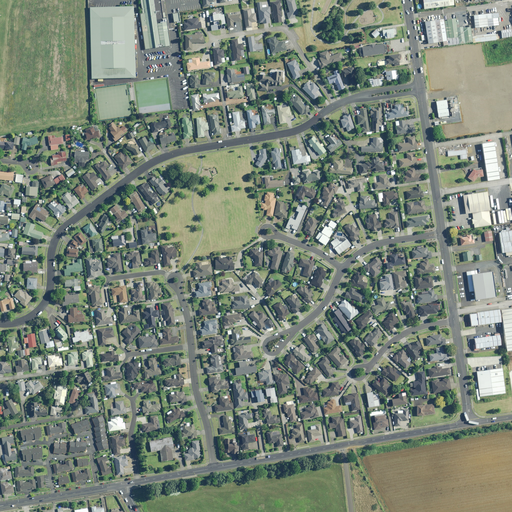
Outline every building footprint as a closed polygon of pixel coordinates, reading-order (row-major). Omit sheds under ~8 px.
[(166,44),(159,0),(135,0),(143,47),(166,44)] [(298,14),(293,0),(285,0),(289,12),(287,13),(288,19),(295,18),(294,15),(298,14)] [(451,0),(421,0),(423,9),(452,4),(451,0)] [(282,16),(279,1),(271,3),(275,23),(281,22),(280,16),(282,16)] [(133,77),(131,6),(87,7),(88,77),(133,77)] [(254,11),(253,9),(250,9),(250,8),(243,9),(245,28),(252,27),(251,22),(256,22),(255,12),(251,13),(251,12),(254,11)] [(495,11),(472,14),(474,28),(497,24),(495,11)] [(242,20),(241,12),(226,13),(227,28),(234,28),(233,22),(234,21),(242,20)] [(224,14),(220,15),(220,13),(212,15),(213,16),(209,17),(210,22),(213,22),(213,21),(220,20),(221,24),(226,23),(225,18),(224,18),(224,14)] [(441,17),(422,20),(426,42),(444,39),(441,20),(441,17)] [(441,20),(444,39),(445,45),(470,41),(468,26),(461,28),(460,26),(455,26),(454,18),(441,20)] [(197,24),(195,24),(194,21),(183,22),(183,26),(180,26),(180,33),(195,32),(195,31),(198,30),(197,24)] [(509,27),(499,29),(500,37),(511,35),(509,27)] [(392,36),(391,36),(391,31),(378,32),(379,39),(381,39),(381,42),(392,41),(392,36)] [(376,36),(372,32),(368,36),(371,40),(376,36)] [(493,32),(471,35),(472,43),(494,39),(493,32)] [(200,37),(186,37),(181,37),(181,52),(188,53),(188,46),(200,46),(200,37)] [(250,39),(243,40),(245,55),(252,54),(252,53),(259,52),(258,45),(251,46),(250,39)] [(274,45),(272,39),(263,42),(266,51),(268,57),(282,52),(279,44),(274,45)] [(235,63),(235,59),(237,59),(237,53),(240,52),(239,45),(234,46),(234,42),(227,42),(229,63),(235,63)] [(367,48),(361,49),(361,50),(358,51),(358,57),(362,57),(362,58),(385,55),(384,45),(377,46),(376,44),(366,46),(367,48)] [(219,52),(217,52),(216,50),(208,51),(210,68),(218,67),(217,60),(220,60),(219,52)] [(318,58),(318,60),(317,60),(319,70),(323,69),(323,67),(326,66),(325,65),(342,60),(340,53),(328,57),(327,51),(318,53),(319,58),(318,58)] [(388,59),(385,59),(385,65),(392,65),(392,66),(399,66),(399,60),(399,53),(388,55),(388,59)] [(196,60),(187,61),(187,64),(182,65),(183,74),(189,73),(189,72),(206,70),(205,63),(196,64),(196,60)] [(297,79),(294,73),(297,72),(292,62),(289,64),(289,63),(283,66),(290,82),(297,79)] [(353,79),(353,68),(346,68),(346,69),(340,70),(341,78),(346,77),(346,81),(347,81),(348,86),(354,85),(353,79)] [(328,84),(333,82),(337,91),(343,88),(340,81),(336,70),(331,71),(332,75),(325,78),(328,84)] [(397,71),(397,70),(385,72),(386,80),(398,79),(397,71)] [(241,83),(239,74),(232,75),(232,71),(222,73),(224,88),(234,86),(234,84),(241,83)] [(200,76),(200,81),(198,81),(198,87),(205,87),(205,84),(207,84),(208,81),(210,82),(211,75),(203,74),(203,76),(200,76)] [(260,87),(255,87),(255,94),(264,94),(264,88),(266,88),(266,87),(279,88),(280,80),(279,80),(279,75),(270,74),(270,79),(264,79),(264,78),(255,77),(255,84),(260,85),(260,87)] [(188,78),(186,78),(185,88),(187,88),(187,91),(192,91),(192,90),(194,90),(194,89),(196,89),(197,83),(194,82),(195,80),(193,79),(193,77),(188,76),(188,78)] [(382,78),(368,79),(369,87),(383,85),(382,78)] [(319,95),(307,82),(298,90),(309,103),(319,95)] [(251,103),(251,98),(249,86),(242,87),(243,99),(245,99),(246,103),(251,103)] [(234,89),(234,93),(230,93),(228,94),(223,94),(224,101),(228,100),(229,102),(239,100),(239,93),(238,93),(238,89),(234,89)] [(211,104),(211,102),(216,102),(214,95),(210,96),(210,97),(198,98),(199,106),(211,104)] [(287,103),(290,107),(289,107),(298,118),(305,112),(297,103),(297,102),(294,98),(287,103)] [(445,98),(434,100),(436,117),(448,115),(445,98)] [(400,110),(398,110),(398,107),(391,108),(391,111),(388,111),(388,115),(383,116),(384,122),(405,119),(404,113),(401,113),(400,110)] [(287,118),(285,109),(278,110),(277,108),(273,109),(275,127),(282,126),(281,119),(287,118)] [(269,111),(265,112),(264,111),(263,111),(262,109),(257,109),(260,128),(267,127),(266,118),(268,117),(271,116),(269,111)] [(374,110),(374,113),(370,113),(369,133),(377,133),(378,113),(377,113),(377,110),(374,110)] [(363,111),(356,112),(357,117),(354,117),(355,127),(359,127),(359,126),(360,129),(358,130),(359,135),(362,134),(366,134),(364,126),(365,126),(363,111)] [(255,117),(248,118),(247,112),(243,113),(245,131),(249,131),(249,130),(252,130),(252,127),(256,126),(255,117)] [(240,124),(236,124),(234,113),(228,115),(230,127),(227,128),(228,135),(236,134),(236,131),(241,130),(240,124)] [(214,117),(204,118),(207,138),(217,137),(214,117)] [(339,130),(342,129),(343,134),(350,132),(346,117),(339,119),(340,121),(336,122),(339,130)] [(201,140),(201,132),(204,132),(203,125),(200,125),(200,119),(192,120),(194,140),(201,140)] [(159,124),(152,125),(146,126),(148,136),(154,134),(154,132),(161,130),(161,131),(167,129),(165,121),(159,123),(159,124)] [(187,123),(184,123),(184,121),(177,122),(180,141),(186,140),(186,138),(189,138),(187,123)] [(400,122),(395,123),(396,127),(393,128),(394,137),(404,136),(411,135),(411,129),(405,130),(404,126),(401,127),(400,122)] [(116,127),(113,129),(109,124),(103,130),(107,134),(111,139),(109,141),(112,144),(125,134),(121,130),(118,127),(119,126),(116,124),(115,125),(116,127)] [(84,136),(81,136),(81,143),(91,142),(91,140),(97,139),(96,133),(92,133),(89,128),(82,133),(84,136)] [(334,141),(333,142),(329,137),(322,142),(326,148),(324,150),(327,154),(338,145),(334,141)] [(48,138),(44,138),(45,148),(46,148),(47,153),(55,152),(55,147),(60,146),(59,140),(49,141),(48,138)] [(170,143),(169,138),(155,142),(157,147),(170,143)] [(323,153),(310,138),(304,144),(316,158),(323,153)] [(2,144),(2,145),(0,144),(0,150),(1,151),(10,152),(10,147),(15,147),(16,139),(11,139),(10,145),(2,144)] [(35,145),(32,139),(26,141),(19,139),(18,146),(19,146),(17,151),(22,153),(23,147),(27,148),(35,145)] [(141,139),(134,143),(140,156),(148,152),(151,150),(146,143),(144,144),(141,139)] [(405,145),(394,146),(395,154),(414,152),(414,144),(412,145),(412,139),(404,140),(405,145)] [(379,140),(369,140),(368,148),(357,148),(357,155),(379,154),(379,148),(379,140)] [(481,142),(486,179),(499,177),(493,140),(481,142)] [(136,155),(132,148),(132,149),(124,145),(121,151),(128,154),(130,158),(136,155)] [(463,147),(445,150),(446,156),(457,154),(458,159),(465,158),(463,147)] [(267,161),(268,160),(269,166),(270,166),(271,169),(269,169),(269,172),(274,172),(274,171),(277,171),(276,164),(276,160),(275,152),(275,150),(269,151),(270,153),(267,153),(267,161)] [(286,154),(287,154),(290,167),(298,165),(304,164),(303,158),(297,159),(296,151),(291,152),(291,150),(286,150),(286,154)] [(263,163),(263,162),(263,160),(263,159),(262,151),(255,152),(256,159),(251,166),(258,170),(262,163),(263,163)] [(82,154),(71,153),(70,165),(81,165),(82,162),(85,162),(85,154),(82,154)] [(125,158),(121,153),(114,157),(119,163),(118,164),(122,170),(133,162),(128,155),(125,158)] [(64,163),(63,157),(63,154),(56,155),(56,156),(48,157),(48,160),(47,160),(47,168),(53,168),(53,165),(64,163)] [(403,161),(395,161),(396,170),(414,169),(413,160),(411,160),(411,156),(403,156),(403,161)] [(368,171),(372,171),(372,176),(382,175),(382,174),(387,173),(386,164),(376,165),(376,160),(367,161),(367,164),(361,165),(361,167),(355,167),(355,177),(365,176),(365,171),(368,171)] [(330,163),(329,170),(326,170),(326,175),(349,177),(349,171),(339,170),(339,164),(330,163)] [(105,169),(100,164),(98,166),(97,164),(91,168),(102,184),(108,179),(102,171),(105,169)] [(309,176),(305,176),(305,173),(302,173),(302,167),(297,168),(298,177),(301,176),(302,182),(305,182),(305,183),(315,182),(315,178),(315,173),(309,174),(309,176)] [(481,175),(480,168),(471,169),(465,176),(471,181),(475,176),(481,175)] [(406,172),(402,173),(403,177),(399,178),(400,185),(418,182),(416,175),(413,176),(413,175),(413,169),(406,170),(406,172)] [(71,175),(68,170),(61,175),(65,180),(71,175)] [(293,172),(286,173),(289,187),(296,185),(295,179),(297,178),(296,172),(293,172)] [(0,182),(10,183),(10,179),(10,178),(10,174),(0,173),(0,182)] [(95,188),(98,186),(89,174),(87,176),(85,173),(78,178),(88,193),(95,188)] [(61,182),(58,176),(50,181),(53,187),(61,182)] [(153,176),(144,183),(157,199),(166,192),(153,176)] [(52,186),(47,177),(37,182),(42,192),(52,186)] [(386,183),(385,183),(384,177),(375,177),(376,184),(370,185),(371,191),(386,190),(386,183)] [(266,179),(261,179),(262,191),(266,191),(266,190),(280,189),(280,182),(266,183),(266,179)] [(360,193),(359,190),(359,185),(363,185),(362,180),(346,182),(347,186),(344,186),(344,191),(354,190),(354,194),(360,193)] [(142,184),(134,190),(146,208),(155,202),(142,184)] [(78,185),(69,192),(77,202),(86,196),(78,185)] [(324,190),(319,190),(317,193),(318,195),(317,197),(318,199),(317,202),(318,202),(316,207),(323,210),(326,202),(327,202),(330,196),(331,197),(335,189),(332,187),(331,188),(327,185),(324,190)] [(11,189),(7,188),(6,190),(3,188),(0,186),(0,196),(2,198),(6,199),(11,189)] [(304,190),(299,188),(294,201),(299,203),(301,197),(309,201),(313,194),(304,190)] [(412,189),(412,192),(402,193),(403,202),(420,200),(419,191),(418,192),(418,188),(412,189)] [(34,189),(22,189),(21,198),(33,198),(34,189)] [(486,190),(462,194),(465,213),(489,209),(486,190)] [(67,193),(57,199),(66,211),(75,205),(67,193)] [(132,193),(124,198),(134,215),(142,210),(132,193)] [(270,196),(263,194),(260,205),(258,205),(256,211),(263,213),(262,218),(269,219),(271,206),(271,204),(272,201),(270,196)] [(380,195),(380,200),(379,200),(379,208),(386,208),(385,202),(394,202),(394,194),(380,195)] [(371,203),(365,203),(364,198),(356,199),(357,204),(355,204),(356,212),(372,210),(371,203)] [(334,205),(331,206),(333,211),(329,213),(330,216),(328,216),(330,220),(344,215),(342,211),(341,210),(342,210),(339,203),(338,203),(337,200),(333,201),(334,205)] [(270,217),(275,219),(275,220),(282,222),(284,215),(278,210),(280,205),(273,203),(270,217)] [(414,207),(411,208),(410,204),(402,205),(404,217),(412,216),(412,215),(422,214),(421,208),(421,203),(413,204),(414,207)] [(49,214),(50,214),(48,216),(53,220),(55,219),(62,212),(56,206),(52,209),(48,204),(44,208),(49,214)] [(38,211),(32,207),(24,219),(30,223),(32,219),(40,225),(46,216),(38,211)] [(286,232),(287,230),(292,233),(303,209),(299,207),(298,210),(294,208),(291,212),(295,214),(291,222),(286,219),(281,230),(286,232)] [(121,214),(119,216),(112,208),(106,212),(114,220),(111,222),(113,225),(124,217),(121,214)] [(487,210),(470,213),(473,227),(490,224),(487,210)] [(395,230),(395,227),(395,222),(394,215),(385,215),(386,222),(382,222),(382,225),(380,225),(380,230),(386,230),(391,230),(392,230),(395,230)] [(377,224),(373,224),(372,216),(364,217),(365,225),(362,225),(363,231),(368,231),(368,234),(373,234),(372,230),(378,230),(377,224)] [(99,234),(101,231),(101,232),(107,220),(101,217),(95,228),(96,229),(95,232),(99,234)] [(422,224),(425,224),(425,220),(424,218),(407,220),(407,223),(402,223),(403,230),(423,228),(422,224)] [(311,234),(309,233),(314,224),(306,220),(300,231),(305,234),(303,237),(308,240),(311,234)] [(331,234),(329,232),(330,231),(331,231),(334,226),(327,222),(324,228),(325,228),(325,229),(322,228),(317,234),(319,235),(318,236),(316,234),(311,241),(322,248),(326,241),(325,241),(325,240),(326,240),(331,234)] [(30,227),(23,225),(19,236),(26,238),(26,239),(37,242),(39,235),(29,232),(30,227)] [(86,225),(78,230),(82,236),(84,235),(87,240),(93,236),(89,230),(86,225)] [(356,237),(354,234),(347,225),(339,231),(346,240),(344,240),(348,245),(354,241),(353,240),(356,237)] [(511,228),(497,231),(500,252),(511,250),(511,228)] [(489,230),(481,232),(483,241),(490,240),(489,230)] [(144,232),(137,233),(138,247),(146,246),(145,244),(153,243),(152,236),(145,236),(144,232)] [(77,234),(70,239),(76,248),(83,243),(77,234)] [(470,236),(459,237),(461,245),(474,243),(473,239),(471,240),(470,236)] [(121,238),(114,238),(115,241),(108,241),(109,249),(122,249),(121,240),(121,238)] [(336,244),(333,240),(327,245),(329,248),(329,251),(331,251),(335,257),(342,252),(348,248),(343,241),(340,244),(336,244)] [(89,249),(91,248),(92,254),(99,253),(98,247),(98,241),(88,242),(89,249)] [(74,246),(69,242),(65,247),(71,251),(74,246)] [(18,257),(28,257),(28,258),(33,258),(34,248),(29,248),(29,249),(18,249),(18,257)] [(156,256),(159,256),(160,269),(166,268),(165,256),(172,255),(172,249),(164,250),(163,248),(156,249),(156,256)] [(263,258),(269,259),(266,270),(275,272),(278,260),(277,259),(277,258),(278,258),(280,253),(269,249),(268,253),(265,252),(263,258)] [(427,254),(425,254),(425,252),(424,250),(413,251),(413,252),(408,253),(408,262),(423,261),(428,261),(427,254)] [(11,251),(1,251),(0,261),(10,262),(11,251)] [(75,252),(63,251),(62,259),(74,260),(75,252)] [(259,269),(259,257),(259,253),(246,252),(246,259),(249,259),(249,268),(259,269)] [(468,252),(460,253),(462,261),(470,260),(468,252)] [(122,263),(127,262),(129,271),(139,269),(135,253),(126,255),(126,256),(121,257),(122,263)] [(159,264),(155,264),(155,263),(154,253),(147,253),(148,260),(143,260),(143,264),(140,264),(140,269),(154,267),(154,269),(159,268),(159,264)] [(291,255),(284,253),(277,274),(285,276),(287,269),(289,270),(291,261),(289,261),(291,255)] [(117,255),(109,256),(109,260),(103,260),(103,271),(111,271),(111,275),(119,273),(117,255)] [(395,268),(395,267),(401,267),(401,259),(394,260),(394,256),(386,257),(387,268),(395,268)] [(212,259),(212,262),(211,262),(211,272),(230,272),(230,262),(228,262),(228,259),(222,259),(222,260),(217,260),(217,259),(212,259)] [(294,269),(301,272),(299,278),(306,280),(311,264),(304,262),(297,260),(294,269)] [(374,260),(359,270),(362,275),(365,273),(368,280),(376,275),(372,269),(378,266),(374,260)] [(73,261),(73,264),(68,264),(69,266),(62,267),(62,271),(60,271),(60,278),(67,278),(67,275),(79,274),(78,266),(78,261),(73,261)] [(88,261),(81,261),(82,280),(90,279),(89,274),(98,273),(97,264),(88,265),(88,261)] [(27,263),(27,266),(19,265),(19,274),(33,274),(34,266),(33,266),(33,264),(27,263)] [(192,265),(193,272),(190,273),(190,279),(209,278),(209,273),(208,264),(192,265)] [(426,265),(415,266),(416,270),(413,271),(413,276),(431,274),(430,268),(426,269),(426,265)] [(325,274),(314,268),(305,286),(315,292),(325,274)] [(490,271),(470,274),(473,298),(494,295),(490,271)] [(256,278),(252,273),(240,282),(245,289),(249,286),(253,291),(261,285),(256,278)] [(395,274),(389,274),(391,293),(400,292),(399,291),(403,291),(402,283),(398,283),(398,280),(402,279),(401,273),(395,274)] [(355,291),(355,290),(361,293),(364,285),(358,283),(360,278),(352,276),(347,288),(355,291)] [(389,285),(389,284),(389,283),(388,276),(381,277),(382,283),(375,284),(376,293),(390,292),(389,285)] [(417,279),(411,280),(412,292),(416,291),(417,291),(418,291),(422,291),(430,290),(429,279),(421,280),(421,283),(417,283),(417,279)] [(33,281),(23,280),(22,291),(32,292),(33,281)] [(272,283),(268,280),(263,284),(266,287),(261,291),(263,294),(262,295),(266,299),(270,296),(269,294),(278,287),(274,281),(272,283)] [(76,293),(76,289),(77,289),(77,282),(60,282),(60,289),(69,289),(70,293),(76,293)] [(235,286),(230,287),(229,282),(222,282),(222,284),(218,285),(218,288),(215,288),(215,295),(236,294),(235,286)] [(151,284),(143,285),(143,291),(145,291),(147,302),(153,302),(153,296),(157,296),(156,288),(152,289),(151,289),(151,284)] [(201,285),(194,285),(194,293),(190,294),(191,300),(207,299),(207,293),(204,293),(203,290),(207,290),(207,284),(201,284),(201,285)] [(132,290),(126,291),(127,297),(129,297),(129,303),(139,303),(138,295),(138,292),(139,291),(138,285),(132,286),(132,290)] [(84,297),(87,297),(88,309),(98,308),(97,287),(86,288),(86,289),(84,290),(84,297)] [(311,297),(303,289),(301,292),(297,288),(292,292),(304,305),(309,301),(308,300),(311,297)] [(123,295),(122,295),(122,289),(107,291),(108,299),(114,298),(115,306),(123,305),(123,295)] [(360,297),(352,294),(353,292),(347,290),(345,294),(343,293),(341,299),(344,301),(344,300),(349,302),(357,304),(360,297)] [(16,303),(17,304),(16,305),(20,309),(26,302),(28,299),(21,294),(20,295),(16,291),(9,298),(16,303)] [(416,297),(413,298),(413,307),(434,305),(433,296),(430,296),(430,294),(416,295),(416,297)] [(60,304),(58,304),(58,308),(65,308),(65,305),(77,305),(76,296),(60,297),(60,304)] [(289,296),(282,302),(288,310),(286,311),(290,316),(293,314),(293,313),(299,309),(289,296)] [(246,303),(245,303),(244,298),(237,299),(237,303),(229,303),(229,307),(228,307),(228,311),(245,311),(245,310),(246,310),(246,303)] [(372,302),(374,307),(367,310),(370,317),(383,312),(381,306),(379,299),(372,302)] [(8,301),(4,302),(0,302),(0,314),(2,314),(1,307),(4,306),(5,312),(11,311),(8,301)] [(212,310),(208,311),(207,301),(199,302),(200,312),(195,312),(195,319),(213,317),(212,310)] [(355,314),(341,301),(334,309),(346,323),(355,314)] [(408,302),(396,304),(398,313),(402,313),(402,317),(405,317),(406,323),(412,321),(411,315),(410,311),(408,302)] [(160,324),(164,323),(164,328),(171,327),(171,319),(170,319),(168,304),(158,306),(160,324)] [(279,310),(275,304),(268,309),(275,319),(274,320),(277,323),(282,320),(281,318),(283,317),(286,315),(282,308),(279,310)] [(511,306),(498,309),(505,351),(511,350),(511,306)] [(423,319),(422,317),(435,316),(435,307),(415,308),(416,317),(417,317),(417,319),(423,319)] [(498,308),(467,313),(469,326),(500,321),(498,308)] [(149,309),(142,310),(144,330),(151,329),(150,320),(156,319),(155,312),(150,313),(149,309)] [(65,311),(65,317),(64,317),(64,325),(80,324),(80,317),(74,317),(74,311),(65,311)] [(93,319),(91,319),(92,328),(108,326),(107,318),(101,318),(100,311),(92,312),(93,319)] [(349,330),(335,311),(327,317),(340,336),(349,330)] [(129,318),(123,318),(123,314),(123,312),(117,312),(117,314),(114,314),(115,326),(124,325),(129,324),(129,325),(136,324),(135,313),(128,314),(129,318)] [(365,321),(369,317),(365,312),(351,323),(355,328),(354,329),(356,333),(363,328),(363,325),(364,324),(366,322),(365,321)] [(258,315),(255,318),(250,313),(244,318),(256,332),(262,326),(260,324),(263,321),(258,315)] [(391,328),(390,327),(395,324),(388,314),(383,317),(385,319),(378,325),(385,334),(391,330),(391,328)] [(219,318),(220,323),(220,331),(226,328),(231,325),(232,324),(233,324),(233,323),(236,323),(236,322),(238,322),(237,316),(219,318)] [(213,322),(208,323),(199,323),(200,331),(196,331),(197,338),(213,337),(212,330),(209,330),(208,328),(213,327),(213,322)] [(321,326),(312,332),(322,348),(331,342),(321,326)] [(64,338),(55,328),(49,334),(58,344),(64,338)] [(117,335),(121,340),(119,342),(124,347),(137,333),(132,328),(126,334),(123,330),(117,335)] [(159,331),(159,341),(155,341),(156,347),(175,345),(174,339),(169,339),(168,330),(159,331)] [(101,331),(93,332),(95,348),(103,347),(102,341),(110,339),(109,332),(102,333),(101,331)] [(235,331),(226,333),(228,341),(226,342),(227,348),(247,345),(246,339),(236,340),(235,331)] [(368,336),(367,335),(360,343),(367,350),(374,342),(379,336),(372,331),(368,336)] [(43,348),(41,348),(42,351),(45,350),(50,349),(49,342),(46,343),(43,332),(34,335),(37,347),(42,346),(43,348)] [(88,337),(85,337),(84,333),(70,335),(71,340),(68,340),(68,345),(77,344),(77,345),(83,344),(88,342),(88,337)] [(500,333),(473,338),(474,348),(502,343),(500,333)] [(19,346),(24,346),(24,350),(33,349),(31,335),(23,337),(23,340),(19,340),(19,346)] [(315,351),(310,343),(313,341),(309,335),(306,337),(299,342),(308,356),(315,351)] [(425,338),(426,340),(421,340),(422,348),(435,347),(436,348),(442,347),(441,341),(438,341),(438,338),(437,338),(437,336),(425,338)] [(152,337),(134,339),(136,351),(153,349),(152,337)] [(363,353),(362,351),(364,350),(356,340),(355,341),(353,338),(345,344),(355,358),(363,353)] [(198,352),(207,351),(208,357),(214,356),(213,350),(220,349),(219,341),(197,344),(198,352)] [(9,355),(9,351),(14,351),(14,345),(9,345),(9,342),(5,342),(4,355),(9,355)] [(403,356),(406,355),(410,363),(416,360),(412,351),(417,349),(414,343),(400,350),(403,356)] [(248,353),(240,354),(239,348),(231,349),(231,356),(229,356),(230,363),(249,360),(248,353)] [(302,353),(296,348),(294,350),(293,349),(288,354),(301,366),(306,360),(300,355),(302,353)] [(333,349),(327,354),(323,357),(334,371),(341,365),(344,363),(339,356),(336,359),(334,356),(337,354),(333,349)] [(439,358),(439,357),(440,357),(440,350),(432,350),(432,356),(425,356),(426,364),(439,363),(444,363),(444,358),(439,358)] [(398,352),(393,357),(392,356),(387,361),(392,366),(394,364),(401,371),(406,366),(401,362),(403,361),(401,357),(398,352)] [(114,357),(110,357),(110,353),(104,353),(104,355),(96,356),(97,365),(111,364),(111,363),(114,363),(114,357)] [(74,354),(67,354),(67,357),(64,357),(64,368),(70,368),(70,362),(74,362),(74,354)] [(88,360),(88,354),(78,355),(78,363),(81,363),(82,370),(89,370),(88,360)] [(292,360),(286,356),(279,365),(284,369),(287,366),(289,369),(286,371),(293,377),(296,374),(300,369),(291,360),(292,360)] [(52,369),(58,368),(57,358),(51,359),(51,357),(43,358),(44,370),(52,369)] [(218,367),(216,367),(215,357),(207,358),(208,368),(202,369),(203,376),(219,375),(218,367)] [(168,358),(168,361),(159,361),(160,369),(177,368),(176,362),(177,362),(176,358),(168,358)] [(328,370),(325,366),(326,365),(321,358),(317,361),(318,363),(314,366),(313,366),(323,380),(329,376),(326,372),(328,370)] [(37,359),(30,359),(31,361),(27,361),(28,373),(34,373),(34,369),(38,369),(37,359)] [(152,360),(144,360),(145,372),(142,372),(140,373),(141,382),(145,381),(145,379),(157,377),(156,370),(153,371),(152,360)] [(24,367),(21,368),(21,362),(13,363),(14,368),(11,369),(11,375),(25,374),(24,367)] [(130,363),(129,366),(123,365),(120,381),(129,383),(130,379),(133,379),(136,364),(130,363)] [(252,375),(251,368),(243,369),(243,364),(234,365),(235,370),(231,371),(232,378),(252,375)] [(499,367),(474,371),(479,397),(504,393),(499,367)] [(384,368),(381,371),(380,370),(376,375),(381,379),(382,378),(384,380),(389,385),(393,381),(395,378),(391,374),(393,373),(389,369),(388,371),(384,368)] [(117,374),(112,375),(112,369),(102,371),(103,378),(98,378),(98,383),(118,381),(118,378),(117,374)] [(305,388),(312,384),(314,381),(313,380),(318,376),(311,369),(304,375),(305,376),(300,382),(305,388)] [(445,369),(425,372),(426,381),(446,379),(445,369)] [(267,373),(267,371),(260,372),(260,374),(254,375),(255,383),(262,383),(262,388),(269,387),(268,382),(267,373)] [(73,385),(82,382),(84,387),(90,384),(85,376),(84,375),(84,374),(79,376),(79,377),(71,380),(73,385)] [(409,392),(406,392),(406,398),(422,397),(421,390),(419,374),(413,375),(414,384),(408,384),(409,392)] [(282,397),(281,387),(285,386),(285,382),(284,382),(283,375),(270,377),(271,385),(273,385),(274,388),(275,397),(282,397)] [(172,382),(161,382),(161,389),(180,388),(180,382),(178,382),(177,377),(172,377),(172,382)] [(214,394),(214,392),(224,391),(223,382),(213,383),(212,379),(204,380),(206,395),(214,394)] [(20,384),(13,385),(14,394),(21,393),(21,394),(25,396),(27,394),(29,397),(39,390),(35,384),(35,385),(31,380),(27,383),(26,381),(21,384),(20,384)] [(387,386),(379,380),(375,385),(372,383),(368,387),(381,398),(385,393),(382,391),(387,386)] [(446,381),(427,384),(429,396),(447,394),(446,381)] [(132,390),(139,389),(140,394),(154,392),(153,383),(139,385),(139,382),(131,383),(132,390)] [(334,397),(333,394),(334,392),(335,392),(335,390),(336,390),(336,388),(334,384),(327,386),(327,388),(324,391),(325,392),(318,392),(319,399),(334,397)] [(235,386),(228,387),(230,411),(238,410),(237,403),(243,403),(242,391),(236,392),(235,386)] [(111,401),(111,397),(112,397),(111,391),(114,391),(114,387),(111,387),(100,387),(101,398),(105,398),(105,401),(111,401)] [(53,389),(53,393),(50,392),(50,401),(51,401),(51,409),(47,408),(46,417),(52,418),(52,414),(60,415),(63,390),(53,389)] [(311,389),(299,391),(300,398),(294,399),(295,405),(314,402),(313,396),(311,389)] [(270,390),(261,391),(262,399),(265,399),(266,406),(272,406),(272,396),(271,397),(270,390)] [(75,394),(69,391),(64,405),(70,407),(75,394)] [(248,400),(253,400),(254,405),(260,404),(259,397),(259,392),(247,393),(248,400)] [(180,398),(180,394),(170,394),(170,397),(165,397),(165,405),(180,405),(180,404),(183,404),(183,398),(180,398)] [(371,410),(371,409),(376,409),(374,397),(369,398),(368,394),(362,395),(364,411),(371,410)] [(353,397),(338,398),(340,408),(346,407),(347,414),(355,413),(354,402),(353,397)] [(394,398),(395,401),(387,402),(388,409),(403,407),(402,400),(402,397),(394,398)] [(114,401),(115,408),(109,409),(110,415),(125,413),(124,407),(122,407),(122,400),(114,401)] [(215,406),(211,407),(211,414),(229,413),(228,405),(225,406),(224,400),(215,400),(215,406)] [(332,408),(331,405),(331,404),(331,401),(326,402),(322,409),(319,410),(320,417),(338,415),(337,408),(332,408)] [(1,405),(4,411),(0,412),(0,419),(7,416),(8,418),(14,415),(8,402),(1,405)] [(146,402),(139,403),(139,409),(138,409),(139,415),(155,413),(154,407),(146,408),(146,402)] [(44,412),(34,412),(34,405),(26,405),(26,419),(34,419),(34,418),(44,418),(44,412)] [(280,416),(282,416),(283,420),(286,420),(286,425),(292,425),(292,418),(290,411),(289,406),(278,408),(280,416)] [(300,410),(301,414),(295,415),(296,423),(314,419),(313,412),(312,408),(310,408),(309,406),(304,407),(305,409),(300,410)] [(429,406),(412,408),(414,418),(430,416),(429,406)] [(93,409),(81,410),(81,417),(93,416),(93,409)] [(165,425),(174,420),(175,421),(180,417),(177,413),(176,414),(175,412),(175,413),(174,411),(163,417),(164,419),(162,420),(165,425)] [(273,420),(272,418),(267,418),(266,413),(263,414),(263,411),(259,411),(259,415),(258,415),(259,420),(264,420),(264,421),(262,421),(262,427),(276,426),(275,420),(273,420)] [(395,416),(390,416),(389,428),(396,428),(396,422),(404,423),(404,416),(404,412),(399,412),(398,416),(395,416)] [(102,416),(90,418),(97,450),(108,447),(102,416)] [(234,423),(235,432),(244,431),(243,422),(248,421),(247,416),(233,417),(234,423)] [(114,419),(110,419),(110,422),(107,422),(108,432),(125,429),(124,420),(122,420),(121,418),(119,418),(119,417),(114,417),(114,419)] [(383,424),(381,424),(380,417),(370,419),(371,425),(369,426),(370,432),(384,430),(383,424)] [(218,419),(219,430),(215,430),(216,437),(230,436),(229,429),(227,429),(225,418),(218,419)] [(325,431),(330,431),(331,435),(332,435),(333,440),(342,439),(340,426),(339,418),(327,420),(328,425),(324,425),(325,431)] [(146,425),(137,427),(138,435),(154,432),(152,425),(151,419),(145,420),(146,425)] [(350,423),(344,423),(345,431),(351,430),(352,435),(359,435),(357,419),(350,419),(350,423)] [(86,420),(69,425),(72,435),(89,430),(86,420)] [(51,425),(45,426),(45,435),(52,434),(58,433),(65,432),(64,422),(57,423),(57,426),(51,427),(51,425)] [(179,435),(177,435),(178,439),(186,439),(186,442),(190,441),(190,438),(192,438),(192,433),(191,434),(190,427),(178,428),(179,435)] [(292,431),(286,432),(288,441),(293,440),(294,445),(301,444),(299,427),(292,428),(292,431)] [(311,444),(311,439),(318,438),(317,431),(317,427),(311,427),(311,431),(308,432),(303,433),(304,445),(311,444)] [(36,429),(16,433),(18,445),(38,441),(36,429)] [(269,445),(272,445),(273,450),(279,449),(278,443),(277,436),(269,437),(269,434),(263,434),(262,446),(269,446),(269,445)] [(235,445),(237,445),(238,445),(239,447),(237,448),(237,452),(244,451),(244,448),(243,444),(251,444),(250,437),(243,438),(242,436),(234,437),(235,445)] [(120,441),(115,442),(114,438),(107,439),(110,458),(116,458),(115,449),(120,448),(120,441)] [(9,439),(0,439),(0,451),(1,457),(0,457),(0,460),(1,464),(13,462),(12,456),(7,456),(6,447),(10,446),(9,439)] [(75,442),(69,441),(68,452),(77,453),(77,452),(79,452),(80,451),(85,452),(86,441),(81,440),(80,441),(75,441),(75,442)] [(147,454),(156,453),(157,464),(169,462),(167,451),(170,451),(168,440),(145,444),(147,454)] [(224,456),(224,455),(228,456),(234,456),(234,445),(228,445),(228,446),(225,446),(225,441),(220,441),(219,455),(224,456)] [(66,444),(53,442),(52,452),(65,454),(66,444)] [(191,462),(192,462),(196,457),(195,443),(188,443),(189,451),(187,450),(183,455),(184,456),(180,456),(180,463),(191,462)] [(40,447),(20,450),(22,461),(41,458),(40,447)] [(101,457),(96,459),(101,475),(106,473),(106,474),(110,473),(108,467),(105,468),(103,461),(106,460),(105,456),(101,457)] [(87,458),(76,459),(77,467),(88,465),(87,458)] [(123,461),(118,462),(118,459),(110,460),(112,478),(119,477),(119,469),(124,469),(123,461)] [(70,460),(64,461),(64,464),(59,465),(58,463),(51,464),(53,475),(60,473),(67,471),(72,470),(70,460)] [(16,469),(11,469),(11,479),(16,479),(23,479),(29,480),(30,469),(24,469),(24,472),(16,471),(16,469)] [(85,472),(78,473),(79,476),(76,476),(75,474),(67,476),(69,486),(77,484),(77,483),(80,482),(80,483),(87,481),(85,472)] [(39,478),(32,479),(33,491),(40,490),(39,478)] [(64,479),(53,481),(54,487),(65,486),(64,479)] [(19,493),(26,492),(31,492),(31,482),(25,482),(25,485),(18,485),(18,483),(12,484),(13,494),(19,493)] [(0,496),(3,496),(10,495),(8,487),(4,488),(4,484),(0,484),(0,496)]
